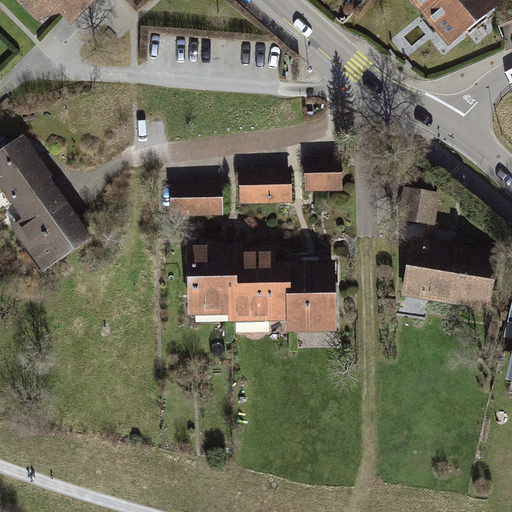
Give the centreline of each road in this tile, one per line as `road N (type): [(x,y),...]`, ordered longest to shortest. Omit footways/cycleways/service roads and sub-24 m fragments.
road 1 (track): [(136,511),(0,467)]
road 2 (tertiary): [(385,90),(283,0)]
